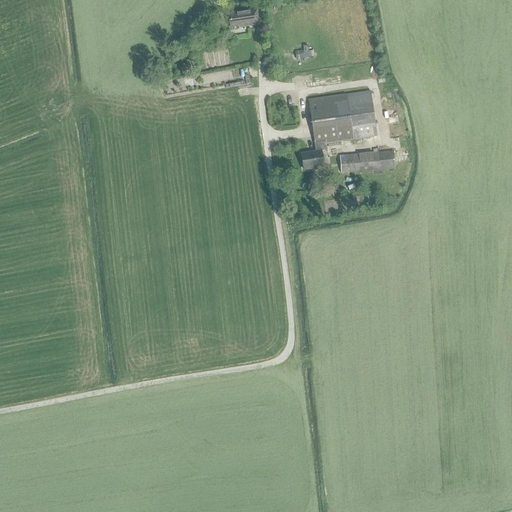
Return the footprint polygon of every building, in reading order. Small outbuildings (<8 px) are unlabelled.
[(238,26),(238,28),(258,25),(256,9),(236,12),(236,13),(228,14),(230,27),(238,26)] [(212,23),(215,31),(226,26),(223,19),(212,23)] [(296,60),(303,59),(302,51),(295,52),(296,60)] [(370,92),(308,101),(315,146),(316,152),(301,154),(304,170),(311,169),(311,170),(323,168),(321,152),(327,151),(326,144),(377,136),(370,92)] [(354,172),(379,171),(395,169),(393,152),(378,153),(340,156),(341,173),(348,173),(348,178),(354,178),(354,172)]
